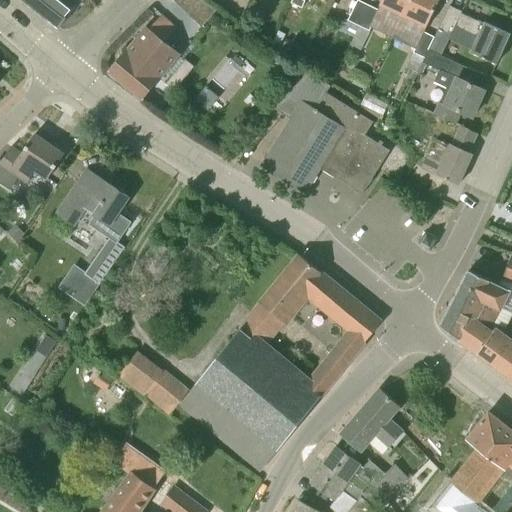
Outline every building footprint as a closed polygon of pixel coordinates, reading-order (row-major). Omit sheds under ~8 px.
[(23,0),(59,29),(82,0),(23,0)] [(302,8),(305,1),(303,0),(292,0),(291,3),(302,8)] [(353,38),(359,27),(368,5),(358,0),(348,21),(345,20),(340,31),(353,38)] [(382,0),(380,5),(381,5),(404,16),(411,0),(382,0)] [(411,0),(404,16),(427,27),(439,0),(411,0)] [(208,4),(193,20),(202,28),(217,11),(208,4)] [(379,11),(368,5),(359,27),(353,38),(350,46),(361,51),(369,31),(371,28),(379,11)] [(496,65),(510,35),(485,23),(484,25),(461,14),(462,13),(449,7),(439,29),(452,35),(456,27),(478,37),(471,52),(496,65)] [(159,80),(178,56),(163,43),(148,30),(147,29),(126,53),(125,52),(108,72),(143,101),(144,100),(143,99),(155,85),(159,80)] [(439,29),(435,37),(429,50),(429,51),(442,57),(452,35),(439,29)] [(424,32),(423,32),(414,49),(406,67),(418,73),(429,50),(435,37),(424,32)] [(472,118),(485,91),(449,75),(455,62),(442,57),(429,51),(424,63),(440,70),(434,82),(446,88),(440,102),(439,102),(433,115),(455,125),(461,113),(472,118)] [(208,86),(199,97),(211,107),(220,95),(208,86)] [(390,151),(365,136),(374,123),(325,92),(314,110),(302,102),(262,166),(305,193),(326,159),(335,165),(333,168),(341,173),(337,179),(363,195),(390,151)] [(468,153),(476,134),(461,128),(453,146),(468,153)] [(48,180),(64,155),(51,147),(55,141),(39,130),(35,136),(34,135),(21,155),(11,148),(0,163),(0,183),(9,190),(19,176),(25,179),(32,169),(48,180)] [(421,168),(459,186),(473,155),(468,153),(453,146),(451,145),(450,146),(436,140),(427,160),(426,159),(421,168)] [(128,198),(87,170),(57,215),(74,226),(78,219),(99,233),(109,226),(128,198)] [(431,252),(437,240),(426,233),(418,245),(431,252)] [(99,285),(124,248),(113,240),(104,253),(98,250),(83,273),(99,285)] [(156,276),(172,254),(157,242),(140,264),(156,276)] [(238,332),(250,342),(255,336),(324,393),(381,323),(300,256),(238,332)] [(511,256),(502,281),(511,284),(511,256)] [(490,335),(491,332),(493,328),(503,335),(510,319),(501,314),(511,292),(469,271),(441,327),(458,340),(468,320),(490,335)] [(468,320),(458,340),(478,353),(490,335),(468,320)] [(66,335),(66,326),(56,326),(56,335),(66,335)] [(478,353),(493,364),(510,340),(502,335),(502,336),(495,330),(493,334),(491,332),(490,335),(478,353)] [(195,385),(277,451),(324,393),(255,336),(250,342),(238,332),(195,385)] [(38,348),(50,356),(58,344),(46,336),(38,348)] [(493,364),(507,374),(511,367),(511,342),(510,340),(493,364)] [(183,387),(139,353),(124,372),(167,406),(183,387)] [(36,378),(43,368),(30,360),(24,370),(36,378)] [(94,382),(106,390),(113,379),(101,372),(94,382)] [(29,389),(16,381),(12,389),(24,397),(29,389)] [(388,449),(404,431),(389,419),(400,408),(380,389),(340,435),(360,452),(369,443),(383,455),(388,449)] [(511,511),(511,431),(489,413),(485,417),(468,440),(480,449),(457,478),(432,511),(511,511)] [(103,511),(137,511),(153,490),(161,472),(124,445),(112,462),(130,475),(103,511)] [(361,464),(336,447),(323,465),(364,493),(361,497),(377,511),(380,511),(388,505),(387,502),(378,484),(385,475),(369,461),(363,468),(359,466),(361,464)] [(364,493),(323,465),(310,484),(335,502),(331,507),(337,511),(377,511),(361,497),(364,493)] [(395,466),(385,475),(378,484),(387,502),(409,480),(395,466)] [(167,511),(205,511),(172,487),(159,505),(167,511)] [(320,511),(299,501),(293,511),(320,511)]
